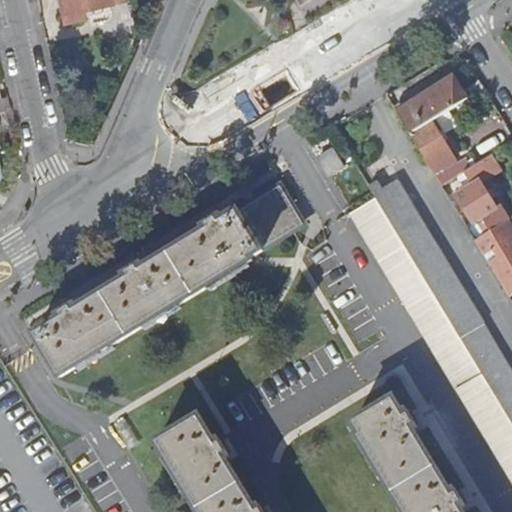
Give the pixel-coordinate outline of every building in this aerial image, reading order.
[(58,0),(63,22),(83,17),(82,9),(125,0),(58,0)] [(410,141),(431,128),(467,105),(453,83),(396,119),(410,141)] [(431,128),(410,141),(433,178),(454,165),(431,128)] [(330,154),(315,163),(326,181),(341,172),(330,154)] [(451,172),(435,182),(440,191),(456,181),(451,172)] [(456,181),(440,191),(445,198),(461,188),(456,181)] [(373,186),(366,191),(373,203),(511,431),(511,380),(481,329),(482,328),(395,185),(379,195),(373,186)] [(477,231),(483,240),(506,227),(497,212),(494,213),(478,188),(471,192),(468,188),(452,198),(474,234),(477,231)] [(278,189),(33,341),(60,384),(65,381),(251,265),(249,261),(253,259),(255,258),(295,233),(299,231),(288,213),(291,211),(278,189)] [(511,431),(373,203),(349,218),(511,486),(511,431)] [(483,240),(474,246),(502,292),(511,285),(511,235),(506,227),(483,240)] [(460,511),(393,403),(353,427),(360,439),(357,441),(400,511),(460,511)] [(251,511),(198,424),(156,449),(194,511),(251,511)]
